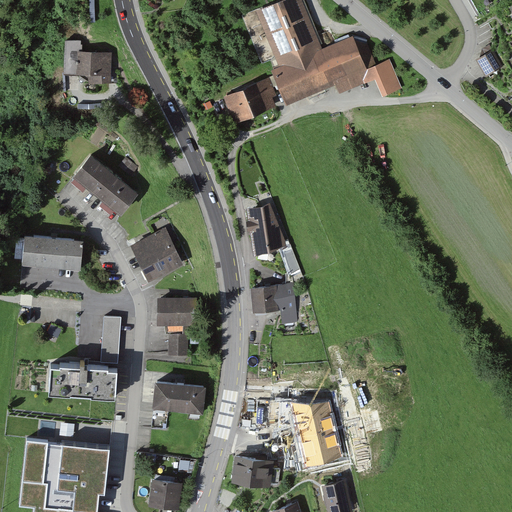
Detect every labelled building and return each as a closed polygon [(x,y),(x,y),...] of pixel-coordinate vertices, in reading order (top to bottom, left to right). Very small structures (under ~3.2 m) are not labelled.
[(327,49),(305,0),(285,0),(256,13),(280,68),(271,71),(286,107),(336,86),(340,95),(375,80),(383,97),(402,89),(390,61),(374,67),(360,34),(327,49)] [(111,84),(111,54),(82,54),(82,41),(65,41),(65,76),(89,76),(89,84),(111,84)] [(504,67),(494,51),(479,59),(486,76),(504,67)] [(246,121),(280,107),(270,80),(234,95),(246,121)] [(139,193),(90,156),(73,177),(122,215),(139,193)] [(269,205),(247,209),(256,254),(284,246),(269,205)] [(183,266),(165,229),(131,246),(149,283),(183,266)] [(84,241),(25,235),(23,265),(81,270),(84,241)] [(293,284),(255,287),(257,311),(282,309),(282,324),(295,323),(293,284)] [(196,300),(159,298),(158,324),(195,326),(196,300)] [(121,317),(105,316),(101,361),(118,362),(121,317)] [(190,333),(171,333),(170,354),(189,355),(190,333)] [(117,366),(51,361),(49,393),(115,398),(117,366)] [(203,413),(206,386),(156,382),(153,409),(203,413)] [(276,393),(253,391),(250,417),(273,419),(276,393)] [(111,446),(29,437),(22,501),(38,503),(36,511),(96,511),(99,492),(105,493),(111,446)] [(277,460),(242,454),(239,480),(273,486),(277,460)] [(351,479),(329,485),(335,511),(358,511),(360,511),(351,479)] [(182,484),(153,480),(150,507),(178,511),(182,484)] [(301,511),(298,501),(274,510),(274,511),(301,511)]
